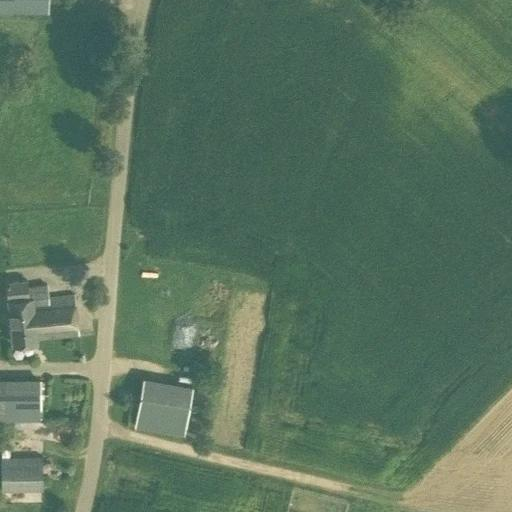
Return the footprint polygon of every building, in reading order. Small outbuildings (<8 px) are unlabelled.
[(171,268),(171,293),(198,293),(198,268),(171,268)] [(11,321),(77,315),(75,294),(49,297),(47,283),(29,285),(28,278),(6,281),(11,321)] [(77,315),(11,321),(13,344),(39,341),(39,339),(79,335),(77,315)] [(177,320),(166,321),(165,316),(148,318),(150,337),(179,333),(177,320)] [(0,421),(41,421),(41,378),(0,377),(0,421)] [(192,386),(143,377),(135,425),(184,434),(192,386)] [(1,491),(43,490),(42,457),(1,458),(1,491)]
